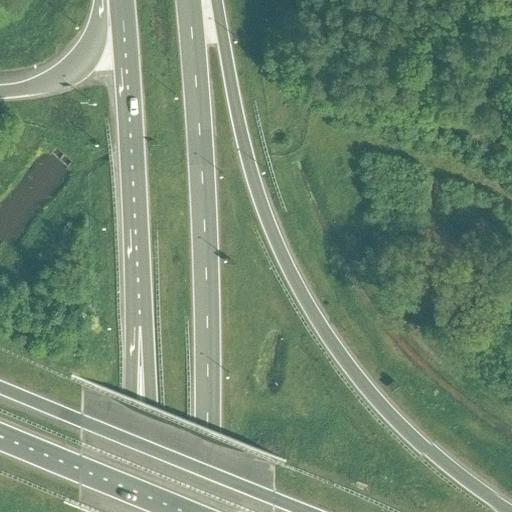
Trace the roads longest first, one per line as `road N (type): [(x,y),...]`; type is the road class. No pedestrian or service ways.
road 1 (trunk): [(510,511),(410,438),(341,359),(308,306),(260,201),(212,0)]
road 2 (primary): [(204,504),(207,268),(189,0)]
road 3 (trunk): [(306,511),(0,386)]
road 4 (primary): [(120,0),(138,329)]
road 5 (trunk): [(0,429),(200,511)]
road 6 (motorway): [(138,329),(151,511)]
road 7 (primary): [(138,329),(130,511)]
road 8 (trunk): [(108,0),(79,64),(39,86),(0,91)]
